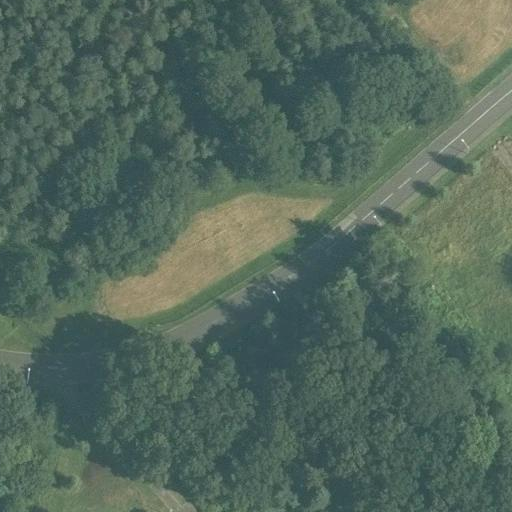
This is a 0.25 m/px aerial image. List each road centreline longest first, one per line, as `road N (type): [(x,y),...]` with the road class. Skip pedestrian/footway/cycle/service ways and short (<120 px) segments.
road 1 (unclassified): [(60,369),(183,342),(302,269),(511,90)]
road 2 (unclassified): [(173,504),(63,387),(60,369)]
